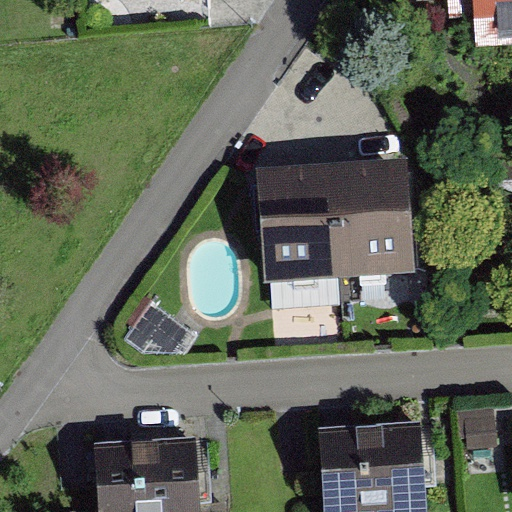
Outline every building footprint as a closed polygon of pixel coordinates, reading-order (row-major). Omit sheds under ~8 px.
[(511,0),(431,0),(431,3),(466,1),(467,22),(495,20),(497,49),(511,47),(511,0)] [(434,284),(426,176),(349,182),(357,290),(434,284)] [(349,182),(268,188),(276,297),(357,290),(349,182)] [(431,511),(428,432),(320,438),(323,511),(431,511)] [(208,511),(205,446),(94,452),(96,511),(208,511)]
